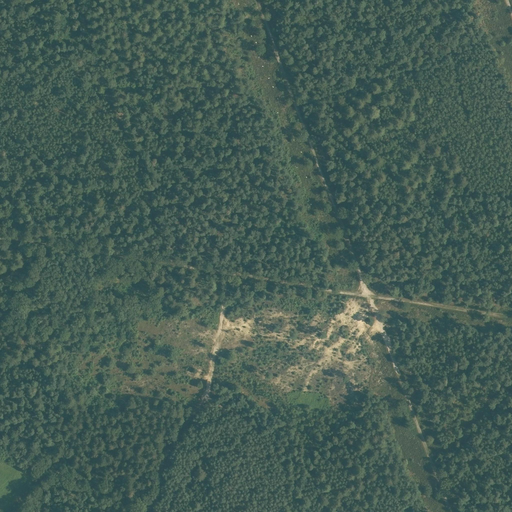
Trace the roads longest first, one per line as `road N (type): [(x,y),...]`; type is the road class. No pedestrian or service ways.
road 1 (unknown): [(451,511),(257,0)]
road 2 (track): [(511,316),(227,271)]
road 3 (track): [(172,264),(0,236)]
